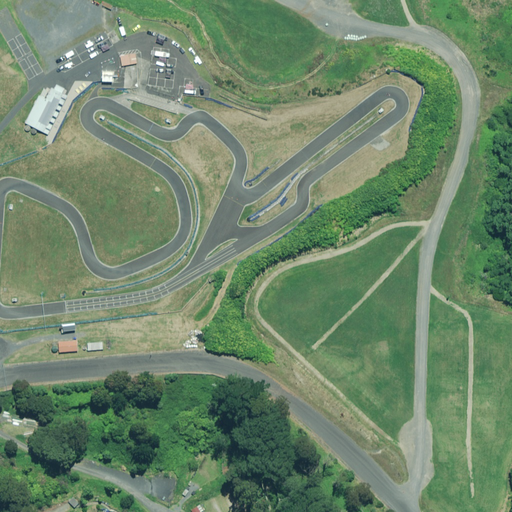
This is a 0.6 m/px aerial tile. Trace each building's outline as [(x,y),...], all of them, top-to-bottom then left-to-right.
[(108,33),(100,38),(102,41),(70,60),(73,65),(113,40),(108,33)] [(136,53),(121,56),(122,66),(137,63),(136,53)] [(114,72),(103,71),(102,81),(114,82),(114,72)] [(39,95),(25,123),(49,134),(68,96),(52,88),(46,99),(39,95)] [(134,90),(133,92),(131,100),(175,113),(178,103),(172,101),(134,90)] [(77,341),(59,342),(60,353),(78,351),(77,341)] [(103,342),(88,343),(88,351),(103,349),(103,342)] [(80,504),(74,497),(69,501),(76,509),(80,504)]
